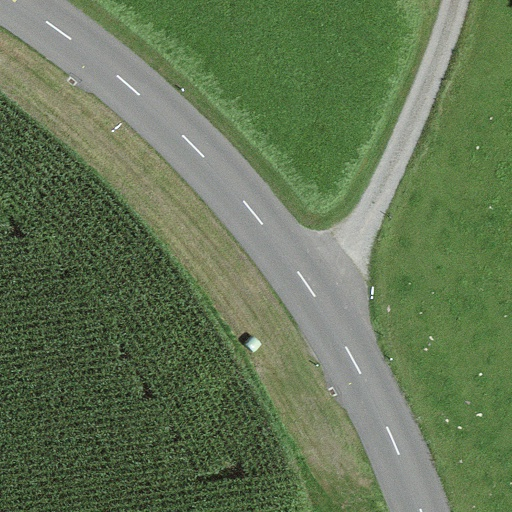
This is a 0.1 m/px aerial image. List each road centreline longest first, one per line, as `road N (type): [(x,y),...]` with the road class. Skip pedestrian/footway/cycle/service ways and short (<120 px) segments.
road 1 (tertiary): [(428,511),(328,306),(250,195),(151,88),(28,0)]
road 2 (track): [(455,0),(407,141),(328,306)]
